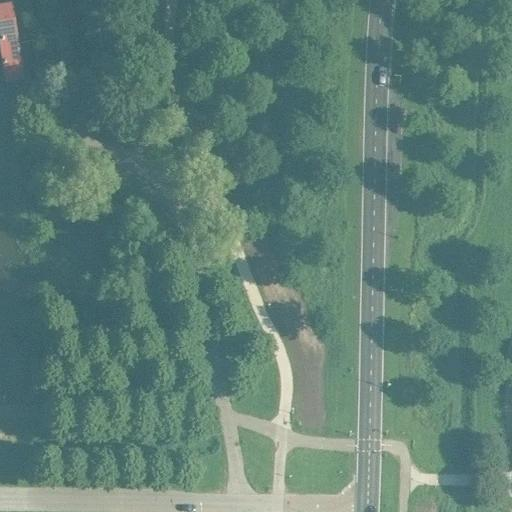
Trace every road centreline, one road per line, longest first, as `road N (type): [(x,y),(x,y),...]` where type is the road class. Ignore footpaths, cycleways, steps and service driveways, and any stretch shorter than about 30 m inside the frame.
road 1 (unclassified): [(235,503),(225,415),(177,204),(152,172),(88,138),(76,120),(53,0)]
road 2 (secondary): [(367,508),(381,0)]
road 3 (unclassified): [(235,503),(0,504)]
road 4 (unclassified): [(367,508),(235,503)]
